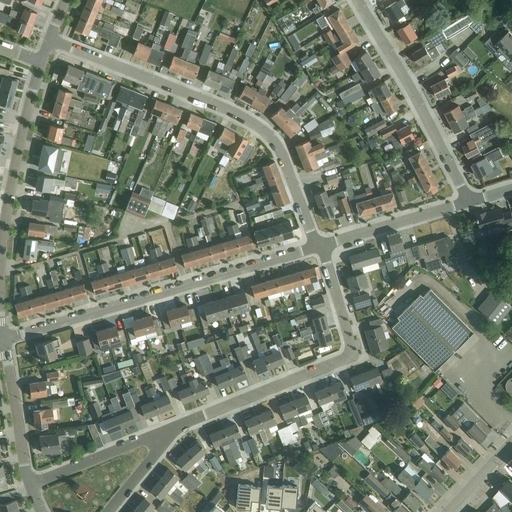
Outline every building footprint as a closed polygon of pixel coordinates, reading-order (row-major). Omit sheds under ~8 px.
[(99,0),(87,0),(84,7),(96,12),(101,0),(99,0)] [(316,5),(312,8),(315,13),(323,8),(322,7),(333,0),(317,0),(319,1),(315,4),(316,5)] [(402,0),(400,0),(396,2),(385,9),(393,21),(404,15),(408,12),(404,5),(405,5),(402,0)] [(121,16),(123,10),(112,5),(110,11),(121,16)] [(96,12),(84,7),(80,18),(92,23),(96,12)] [(11,9),(8,15),(14,17),(20,19),(32,24),(33,21),(35,20),(36,15),(36,14),(37,13),(24,8),(22,13),(17,11),(11,9)] [(428,8),(419,13),(411,18),(415,24),(423,20),(422,19),(431,13),(428,8)] [(321,16),(316,19),(322,28),(332,22),(333,24),(334,26),(345,20),(339,9),(328,16),(326,13),(325,14),(321,16)] [(0,11),(0,21),(5,24),(6,21),(15,24),(17,25),(15,31),(24,34),(23,35),(28,37),(30,31),(30,28),(32,24),(20,19),(14,17),(8,15),(0,11)] [(164,11),(159,24),(167,27),(172,14),(164,11)] [(470,26),(476,33),(486,24),(473,12),(422,43),(424,46),(412,54),(419,65),(431,58),(432,60),(446,52),(441,43),(470,26)] [(296,27),(295,26),(292,21),(291,22),(286,14),(280,17),(285,25),(282,27),(285,34),(296,27)] [(92,23),(80,18),(75,30),(87,35),(89,29),(97,32),(96,35),(108,39),(106,44),(116,48),(121,35),(112,31),(97,25),(92,23)] [(345,20),(334,26),(337,31),(333,33),(330,29),(323,33),(326,38),(329,44),(331,42),(340,36),(351,30),(345,20)] [(99,21),(97,25),(112,31),(114,26),(105,22),(104,23),(99,21)] [(417,36),(409,24),(398,30),(406,43),(417,36)] [(143,28),(137,25),(132,37),(139,40),(143,28)] [(181,73),(191,48),(197,33),(188,30),(181,46),(185,48),(181,58),(173,56),(168,69),(181,73)] [(358,41),(351,30),(340,36),(331,42),(337,52),(330,57),(335,64),(345,58),(347,56),(343,50),(358,41)] [(503,53),(511,44),(511,34),(509,31),(501,39),(495,33),(485,43),(494,53),(499,48),(503,53)] [(170,32),(168,36),(164,47),(170,50),(174,39),(176,35),(170,32)] [(234,43),(236,38),(220,32),(218,37),(234,43)] [(146,60),(155,36),(150,34),(148,39),(147,39),(145,45),(138,42),(133,55),(146,60)] [(160,38),(155,36),(146,60),(159,65),(164,52),(158,49),(160,44),(158,43),(160,38)] [(247,54),(254,56),(257,44),(251,42),(247,54)] [(511,44),(503,53),(508,57),(503,62),(511,70),(511,69),(511,44)] [(205,65),(210,52),(211,47),(205,45),(198,62),(205,65)] [(191,48),(181,73),(193,78),(199,64),(193,62),(197,51),(191,48)] [(231,49),(225,64),(216,87),(229,93),(234,80),(227,77),(229,72),(228,72),(230,65),(237,51),(231,49)] [(360,70),(373,62),(365,49),(359,53),(360,55),(353,59),(360,70)] [(450,56),(458,64),(465,58),(457,49),(450,56)] [(304,51),(298,55),(301,61),(308,57),(304,51)] [(210,52),(205,65),(211,67),(216,54),(210,52)] [(236,75),(242,78),(251,58),(245,56),(236,75)] [(338,72),(352,63),(347,56),(345,58),(335,64),(333,66),(334,66),(328,70),(332,76),(338,72)] [(306,58),(300,62),(304,68),(310,64),(306,58)] [(216,87),(225,64),(219,61),(215,72),(208,69),(203,82),(216,87)] [(258,79),(255,84),(260,87),(267,74),(270,68),(272,65),(265,61),(263,65),(255,78),(258,79)] [(296,62),(292,67),(298,72),(302,67),(296,62)] [(373,62),(360,70),(351,75),(355,82),(360,79),(363,83),(380,74),(373,62)] [(68,64),(63,78),(64,78),(72,82),(71,84),(77,86),(82,72),(83,70),(68,64)] [(457,66),(455,67),(446,71),(449,77),(458,73),(461,71),(460,69),(457,66)] [(0,89),(13,93),(17,80),(7,78),(9,70),(0,67),(0,89)] [(82,72),(77,86),(76,88),(110,99),(115,85),(82,72)] [(260,87),(257,91),(250,104),(262,110),(269,98),(262,94),(265,90),(264,89),(267,84),(270,85),(273,78),(267,74),(260,87)] [(316,78),(313,81),(318,86),(321,83),(316,78)] [(438,98),(452,91),(445,79),(432,86),(438,98)] [(373,102),(390,93),(384,82),(368,91),(371,97),(373,102)] [(290,83),(285,89),(279,97),(286,102),(297,88),(290,83)] [(343,98),(362,88),(359,83),(340,93),(343,98)] [(250,104),(257,91),(245,84),(238,97),(250,104)] [(279,97),(285,89),(278,84),(272,91),(279,97)] [(120,85),(115,98),(123,101),(121,106),(122,107),(117,119),(122,121),(133,90),(120,85)] [(55,101),(68,105),(80,108),(82,101),(69,98),(71,92),(59,88),(55,101)] [(362,88),(343,98),(336,102),(339,108),(354,100),(365,95),(362,88)] [(13,93),(0,89),(0,103),(10,106),(13,93)] [(468,100),(478,95),(475,89),(465,94),(468,100)] [(121,122),(120,126),(118,131),(123,133),(131,111),(132,111),(134,106),(141,109),(146,95),(133,90),(122,121),(121,122)] [(98,103),(100,96),(84,92),(82,99),(98,103)] [(390,93),(373,102),(371,103),(376,113),(379,111),(381,116),(398,108),(390,93)] [(321,97),(318,100),(326,108),(329,106),(321,97)] [(481,106),(486,103),(480,98),(477,99),(481,106)] [(156,135),(159,128),(168,104),(155,99),(150,112),(157,115),(155,120),(156,120),(151,134),(156,135)] [(109,100),(103,117),(99,128),(103,130),(107,119),(109,119),(115,102),(109,100)] [(68,105),(55,101),(52,114),(64,117),(68,119),(70,110),(66,109),(68,105)] [(307,102),(306,101),(300,107),(280,126),(290,136),(300,126),(295,121),(299,118),(298,116),(310,105),(307,102)] [(281,106),(271,116),(280,126),(300,107),(297,103),(295,105),(291,109),(290,108),(286,112),(281,106)] [(481,106),(480,107),(483,112),(484,115),(494,110),(492,108),(486,103),(481,106)] [(168,104),(159,128),(164,130),(166,124),(167,124),(168,119),(176,122),(181,109),(168,104)] [(450,122),(474,110),(472,105),(465,108),(465,109),(462,110),(459,105),(445,112),(450,122)] [(474,110),(450,122),(455,132),(469,125),(466,120),(470,118),(470,119),(477,115),(474,110)] [(129,135),(135,137),(144,113),(138,111),(129,135)] [(198,130),(202,118),(190,113),(185,125),(198,130)] [(318,124),(308,131),(311,139),(312,138),(321,135),(324,136),(331,134),(332,132),(331,130),(334,128),(330,117),(318,124)] [(198,130),(196,134),(193,141),(188,152),(194,155),(199,143),(197,142),(200,136),(207,139),(209,134),(210,135),(215,122),(202,118),(198,130)] [(318,124),(314,118),(304,125),(308,131),(318,124)] [(137,134),(142,136),(147,121),(142,119),(137,134)] [(383,119),(373,124),(369,126),(365,129),(368,134),(386,125),(383,119)] [(468,144),(462,147),(468,158),(480,151),(485,149),(483,144),(499,136),(498,133),(495,129),(492,122),(485,126),(479,129),(475,131),(478,136),(471,140),(467,142),(468,143),(468,144)] [(75,140),(72,139),(61,137),(63,127),(49,124),(46,137),(53,138),(52,141),(70,145),(70,144),(74,145),(75,140)] [(413,137),(407,125),(396,131),(393,125),(381,131),(384,137),(386,136),(389,140),(390,139),(395,148),(409,141),(408,139),(413,137)] [(218,138),(213,147),(224,154),(226,150),(229,144),(236,133),(224,126),(218,138)] [(176,136),(175,139),(182,142),(186,131),(179,128),(176,136)] [(229,144),(226,150),(238,156),(236,159),(243,163),(245,162),(254,146),(246,142),(248,139),(236,133),(229,144)] [(373,138),(367,141),(372,149),(377,146),(373,138)] [(308,140),(295,145),(300,158),(324,149),(322,143),(320,144),(321,145),(316,147),(315,146),(313,140),(309,142),(308,140)] [(86,141),(83,148),(90,150),(92,143),(86,141)] [(44,146),(39,168),(50,171),(51,170),(59,172),(62,156),(59,155),(61,149),(44,146)] [(324,149),(300,158),(305,171),(318,166),(316,160),(330,155),(328,151),(327,147),(324,149)] [(414,168),(426,162),(420,151),(414,154),(411,148),(405,151),(414,168)] [(485,158),(472,165),(475,171),(475,172),(477,177),(478,176),(478,177),(487,173),(489,179),(503,172),(496,160),(503,156),(499,150),(485,157),(485,158)] [(224,155),(219,163),(225,166),(229,158),(224,155)] [(333,160),(323,164),(325,170),(335,167),(339,165),(340,163),(339,160),(337,159),(335,159),(333,160)] [(274,161),(262,166),(267,179),(279,175),(274,161)] [(431,173),(426,162),(414,168),(420,179),(431,173)] [(393,178),(399,175),(397,169),(391,172),(393,178)] [(107,173),(106,181),(114,183),(116,175),(107,173)] [(342,179),(340,173),(326,178),(328,184),(342,179)] [(431,173),(420,179),(428,196),(434,193),(438,191),(435,185),(437,184),(431,173)] [(162,182),(169,185),(173,177),(165,174),(162,182)] [(279,175),(267,179),(272,192),(284,188),(279,175)] [(415,175),(408,179),(410,184),(418,180),(415,175)] [(64,181),(52,178),(38,176),(35,189),(47,191),(48,185),(51,185),(51,184),(56,185),(56,184),(63,186),(63,184),(76,187),(77,179),(65,177),(64,181)] [(262,181),(256,183),(248,186),(250,190),(264,185),(262,181)] [(97,183),(96,190),(110,193),(111,185),(105,184),(98,183),(97,183)] [(371,212),(367,200),(365,192),(354,195),(351,186),(345,188),(347,195),(350,203),(355,202),(360,216),(371,212)] [(284,188),(272,192),(274,198),(270,200),(271,202),(264,205),(265,210),(289,201),(284,188)] [(404,189),(397,191),(401,202),(407,200),(404,189)] [(331,201),(339,198),(345,195),(344,191),(329,196),(327,196),(325,190),(314,194),(318,205),(331,201)] [(150,200),(132,192),(124,210),(143,218),(146,209),(150,201),(150,200)] [(380,196),(383,208),(395,205),(392,192),(380,196)] [(33,200),(31,213),(50,217),(49,221),(60,223),(64,204),(65,198),(63,198),(50,195),(49,202),(40,200),(40,202),(33,200)] [(331,201),(318,205),(323,218),(329,216),(334,214),(331,207),(333,206),(339,204),(343,213),(350,210),(347,201),(345,195),(339,198),(331,201)] [(383,208),(380,196),(367,200),(371,212),(383,208)] [(191,199),(187,208),(193,211),(197,202),(191,199)] [(247,203),(244,204),(246,212),(259,207),(257,200),(247,203)] [(150,201),(146,209),(160,215),(164,206),(150,201)] [(282,208),(271,211),(273,216),(273,218),(274,218),(275,217),(284,215),(283,214),(282,208)] [(507,231),(511,229),(511,214),(511,211),(503,214),(501,208),(486,213),(485,212),(477,214),(481,231),(505,224),(507,231)] [(127,224),(131,215),(125,212),(121,221),(127,224)] [(237,214),(240,224),(246,222),(243,212),(237,214)] [(289,221),(277,225),(281,239),(293,235),(289,221)] [(56,232),(57,227),(29,222),(27,234),(43,236),(44,230),(56,232)] [(75,232),(76,225),(65,224),(64,230),(75,232)] [(235,238),(239,251),(253,247),(249,234),(242,236),(240,230),(241,230),(239,225),(233,227),(234,232),(236,238),(235,238)] [(277,225),(265,228),(269,242),(281,239),(277,225)] [(88,239),(90,227),(79,226),(77,238),(83,239),(88,239)] [(202,226),(197,228),(199,237),(205,235),(202,226)] [(269,242),(265,228),(253,232),(257,246),(269,242)] [(392,261),(405,257),(403,250),(401,241),(398,232),(386,236),(391,251),(388,252),(390,257),(385,258),(389,271),(395,270),(392,261)] [(141,235),(143,241),(149,239),(147,233),(141,235)] [(474,234),(462,238),(463,243),(475,239),(474,234)] [(448,236),(434,241),(438,256),(444,254),(448,266),(461,262),(456,247),(454,247),(453,243),(450,244),(448,236)] [(239,251),(235,238),(222,242),(225,255),(239,251)] [(52,250),(53,243),(27,239),(24,257),(33,258),(34,247),(52,250)] [(434,241),(417,246),(412,248),(415,259),(423,256),(428,270),(441,266),(438,256),(434,241)] [(222,242),(208,247),(212,259),(225,255),(222,242)] [(131,247),(125,248),(128,258),(130,264),(134,262),(133,257),(134,256),(131,247)] [(195,251),(198,263),(212,259),(208,247),(201,249),(195,251)] [(349,257),(350,260),(351,263),(352,270),(354,269),(361,267),(377,262),(381,261),(377,248),(356,255),(349,257)] [(410,248),(403,250),(405,257),(408,265),(414,263),(410,248)] [(198,263),(195,251),(181,255),(184,267),(198,263)] [(477,274),(482,270),(471,256),(466,260),(477,274)] [(173,257),(159,261),(163,274),(177,270),(173,257)] [(159,261),(145,265),(149,278),(163,274),(159,261)] [(145,265),(132,269),(136,282),(149,278),(145,265)] [(314,267),(301,271),(306,288),(307,291),(309,291),(320,287),(317,279),(314,268),(314,267)] [(361,267),(354,269),(356,276),(346,279),(350,291),(367,286),(364,273),(363,274),(361,267)] [(125,271),(118,273),(122,286),(136,282),(132,269),(125,271)] [(54,270),(49,271),(52,280),(54,286),(58,285),(57,281),(58,280),(55,270),(54,270)] [(306,288),(301,271),(289,274),(292,287),(295,297),(300,296),(298,290),(306,288)] [(118,273),(104,277),(108,290),(122,286),(118,273)] [(289,274),(276,278),(281,295),(289,292),(291,299),(295,297),(292,287),(289,274)] [(104,277),(90,281),(94,294),(108,290),(104,277)] [(263,282),(267,294),(268,299),(270,305),(271,305),(272,309),(276,307),(275,303),(273,297),(281,295),(276,278),(263,282)] [(267,294),(263,282),(251,286),(254,298),(267,294)] [(83,283),(69,288),(73,300),(87,296),(83,283)] [(59,287),(54,288),(55,292),(59,304),(73,300),(69,288),(63,290),(62,288),(59,288),(59,287)] [(434,370),(473,332),(430,289),(422,296),(419,294),(396,317),(399,320),(391,327),(434,370)] [(496,323),(510,306),(491,291),(477,308),(496,323)] [(55,292),(42,296),(45,308),(59,304),(55,292)] [(234,295),(239,312),(240,318),(247,316),(245,310),(249,309),(244,292),(234,295)] [(368,293),(352,298),(355,309),(371,304),(368,293)] [(234,295),(223,298),(228,315),(230,321),(236,319),(234,314),(239,312),(234,295)] [(42,296),(28,300),(32,312),(45,308),(42,296)] [(313,308),(325,304),(323,297),(310,300),(313,308)] [(228,315),(223,298),(213,301),(218,318),(228,315)] [(28,300),(14,304),(18,317),(32,312),(28,300)] [(218,318),(213,301),(202,304),(204,312),(199,314),(203,327),(208,325),(207,322),(218,318)] [(176,308),(180,322),(182,328),(192,325),(191,321),(196,320),(193,308),(187,310),(186,305),(176,308)] [(180,322),(176,308),(166,311),(167,316),(162,317),(165,329),(171,327),(170,325),(180,322)] [(309,313),(295,317),(296,323),(310,319),(309,313)] [(302,336),(303,336),(328,329),(324,314),(312,318),(314,324),(307,326),(308,328),(300,330),(302,336)] [(151,315),(141,318),(145,333),(147,338),(163,334),(158,318),(153,320),(151,315)] [(145,333),(141,318),(131,321),(132,326),(127,328),(130,339),(132,345),(137,343),(137,341),(147,338),(145,333)] [(382,332),(387,330),(385,324),(380,318),(368,321),(371,329),(365,331),(371,352),(387,347),(382,332)] [(116,325),(106,328),(110,343),(112,348),(122,345),(121,342),(126,340),(123,329),(118,330),(116,325)] [(110,343),(106,328),(96,331),(97,336),(92,338),(95,349),(101,348),(100,346),(110,343)] [(328,329),(303,336),(304,340),(313,338),(313,340),(318,339),(320,346),(332,342),(328,329)] [(282,344),(278,333),(272,336),(276,347),(282,344)] [(57,356),(54,348),(60,346),(58,339),(52,341),(52,340),(36,345),(40,361),(57,356)] [(80,355),(92,351),(88,339),(77,342),(80,355)] [(270,367),(258,339),(254,340),(256,345),(259,353),(257,354),(259,358),(252,361),(256,373),(270,367)] [(185,341),(176,344),(178,350),(186,347),(185,341)] [(265,342),(260,344),(264,352),(265,356),(270,367),(283,362),(279,351),(273,353),(270,348),(268,349),(267,349),(265,342)] [(240,347),(245,358),(252,355),(247,344),(240,347)] [(208,374),(207,372),(200,356),(197,346),(192,347),(196,357),(195,357),(194,355),(188,358),(189,361),(194,359),(198,370),(199,369),(202,376),(208,374)] [(245,358),(240,347),(240,346),(234,349),(239,361),(245,358)] [(288,360),(294,358),(290,347),(284,349),(288,360)] [(140,353),(133,355),(135,363),(142,361),(140,353)] [(207,353),(200,356),(207,372),(213,369),(213,368),(207,353)] [(227,356),(223,358),(227,366),(228,371),(233,382),(246,377),(242,365),(235,368),(233,364),(231,364),(227,356)] [(86,357),(82,362),(88,366),(91,361),(86,357)] [(228,371),(227,366),(223,358),(219,359),(221,365),(213,368),(213,369),(214,371),(213,371),(215,376),(220,388),(233,382),(228,371)] [(138,365),(132,368),(135,374),(141,372),(138,365)] [(377,367),(363,373),(368,384),(370,389),(373,397),(380,394),(376,383),(381,381),(381,379),(377,367)] [(131,368),(125,371),(127,376),(134,373),(131,368)] [(386,382),(393,379),(389,368),(382,371),(386,382)] [(120,369),(111,372),(113,380),(123,376),(120,369)] [(189,369),(185,371),(196,397),(209,392),(205,380),(199,383),(197,378),(193,379),(189,369)] [(46,373),(47,381),(29,383),(31,397),(46,395),(51,394),(50,385),(52,385),(52,381),(59,379),(58,371),(46,373)] [(196,397),(185,371),(180,373),(184,383),(182,384),(184,389),(178,391),(183,403),(196,397)] [(363,373),(350,378),(351,382),(354,389),(355,391),(361,388),(363,392),(365,391),(368,399),(373,397),(370,389),(368,384),(363,373)] [(159,377),(155,379),(156,382),(160,380),(161,382),(165,391),(171,388),(167,379),(165,375),(159,377)] [(173,377),(167,379),(171,388),(172,391),(178,388),(173,377)] [(102,378),(82,382),(83,386),(89,385),(89,388),(94,387),(94,384),(103,383),(102,378)] [(434,383),(439,388),(443,383),(438,379),(434,383)] [(341,381),(328,387),(333,398),(338,411),(342,409),(338,402),(346,398),(345,393),(346,393),(341,381)] [(447,382),(441,388),(445,392),(451,386),(447,382)] [(153,386),(149,388),(152,396),(154,401),(158,412),(172,407),(168,395),(161,398),(159,393),(156,394),(153,386)] [(333,398),(328,387),(314,392),(319,404),(320,407),(327,404),(328,407),(331,406),(334,413),(338,411),(333,398)] [(84,389),(83,390),(89,405),(96,402),(96,401),(95,398),(92,400),(90,396),(92,395),(91,390),(88,391),(87,388),(84,389)] [(116,396),(110,399),(112,403),(115,411),(117,415),(121,427),(135,422),(129,407),(134,405),(130,395),(129,391),(123,394),(127,404),(120,407),(116,396)] [(136,392),(130,395),(134,405),(140,403),(136,392)] [(412,402),(420,408),(427,401),(419,394),(412,402)] [(75,396),(68,397),(70,406),(77,404),(75,396)] [(306,396),(292,401),(297,412),(302,425),(307,423),(305,418),(304,415),(312,412),(310,407),(306,396)] [(68,406),(67,400),(40,404),(41,410),(33,411),(36,428),(47,427),(46,421),(54,420),(52,408),(68,406)] [(158,412),(154,401),(141,406),(145,417),(158,412)] [(292,401),(279,406),(284,417),(286,423),(292,421),(293,422),(295,420),(298,427),(299,426),(302,425),(297,412),(292,401)] [(360,401),(355,403),(359,413),(363,411),(360,401)] [(96,402),(89,405),(94,417),(101,414),(96,402)] [(490,429),(463,402),(458,408),(464,413),(456,421),(477,442),(486,434),(490,429)] [(111,412),(102,416),(104,421),(108,432),(121,427),(117,415),(112,403),(108,404),(111,412)] [(271,410),(257,415),(262,426),(262,427),(267,439),(272,437),(268,427),(276,424),(275,421),(271,410)] [(318,413),(322,423),(323,426),(328,424),(330,423),(325,410),(318,413)] [(322,423),(318,413),(312,415),(316,426),(322,423)] [(366,423),(374,421),(373,413),(365,415),(366,423)] [(458,425),(447,413),(442,419),(453,430),(458,425)] [(250,416),(244,418),(245,420),(244,421),(249,432),(249,434),(259,431),(263,441),(267,439),(262,427),(262,426),(257,415),(250,418),(250,416)] [(361,418),(355,420),(358,427),(364,425),(361,418)] [(442,435),(430,423),(425,427),(437,439),(442,435)] [(438,423),(434,427),(442,435),(449,442),(450,442),(453,445),(464,456),(472,448),(461,437),(458,441),(443,427),(442,427),(438,423)] [(235,424),(222,429),(227,442),(227,443),(228,445),(230,449),(234,459),(240,457),(241,456),(239,452),(235,440),(234,440),(234,438),(240,435),(235,424)] [(94,425),(86,427),(92,440),(99,437),(94,425)] [(283,427),(290,444),(297,441),(296,438),(298,438),(296,432),(292,434),(288,425),(283,427)] [(359,441),(362,443),(368,449),(377,439),(376,438),(380,433),(371,425),(367,430),(368,431),(359,441)] [(290,444),(283,427),(276,429),(283,446),(290,444)] [(222,429),(209,435),(213,446),(219,444),(221,443),(221,445),(227,443),(227,442),(222,429)] [(425,441),(423,439),(415,432),(414,430),(407,436),(419,447),(425,441)] [(498,444),(503,440),(493,430),(489,434),(498,444)] [(66,449),(65,437),(64,431),(56,432),(56,434),(40,436),(42,453),(50,451),(51,454),(60,452),(59,450),(66,449)] [(428,434),(423,439),(425,441),(428,444),(452,468),(452,467),(455,467),(458,463),(458,461),(460,460),(449,448),(446,451),(428,434)] [(342,440),(338,442),(344,448),(349,452),(359,441),(353,436),(353,437),(345,441),(344,442),(342,440)] [(249,446),(250,449),(252,454),(258,452),(252,437),(246,440),(249,446)] [(389,437),(384,442),(407,463),(411,457),(389,437)] [(192,447),(187,451),(195,460),(207,473),(209,470),(207,467),(202,461),(204,459),(201,455),(206,451),(201,445),(202,445),(197,439),(190,445),(192,447)] [(338,442),(318,448),(332,461),(344,448),(338,442)] [(414,459),(419,455),(413,448),(408,453),(414,459)] [(229,466),(235,463),(234,459),(230,449),(224,451),(229,466)] [(187,451),(176,461),(185,470),(192,463),(194,466),(200,473),(201,473),(204,476),(207,473),(195,460),(187,451)] [(214,456),(208,459),(215,471),(221,467),(214,456)] [(420,456),(415,461),(417,463),(425,470),(427,472),(428,472),(439,482),(441,480),(443,480),(446,477),(446,475),(446,474),(435,463),(432,467),(422,458),(420,456)] [(334,465),(327,472),(334,478),(341,471),(334,465)] [(399,474),(397,476),(410,488),(412,486),(424,498),(426,496),(428,496),(432,491),(432,489),(433,488),(421,477),(420,476),(420,477),(407,465),(404,468),(399,474)] [(160,479),(179,495),(182,492),(172,484),(178,476),(169,468),(160,479)] [(304,469),(300,473),(304,477),(308,473),(304,469)] [(190,472),(186,477),(196,486),(200,481),(190,472)] [(373,476),(368,482),(384,498),(390,503),(387,506),(393,511),(394,511),(410,511),(400,503),(390,492),(373,476)] [(186,477),(181,482),(191,491),(196,486),(186,477)] [(387,479),(382,484),(390,491),(391,490),(413,510),(421,501),(409,491),(406,494),(396,484),(388,478),(387,479)] [(511,480),(510,478),(500,489),(511,500),(511,480)] [(183,499),(179,495),(160,479),(151,490),(160,498),(166,492),(180,503),(183,499)] [(316,479),(312,483),(316,487),(320,483),(316,479)] [(237,496),(236,508),(243,509),(243,508),(245,509),(246,509),(246,508),(246,506),(249,506),(250,506),(250,504),(251,504),(251,502),(251,500),(252,500),(258,500),(260,487),(257,487),(252,486),(252,485),(246,485),(238,484),(237,496)] [(266,498),(266,503),(266,505),(271,506),(271,508),(273,508),(274,508),(280,508),(282,485),(282,486),(274,486),(267,485),(266,496),(266,498)] [(282,485),(280,508),(281,508),(281,506),(288,507),(291,507),(296,508),(296,498),(297,486),(289,485),(282,485)] [(384,511),(365,494),(359,501),(370,511),(384,511)] [(144,497),(135,509),(139,511),(150,511),(149,511),(154,505),(144,497)] [(348,497),(344,501),(351,508),(355,504),(348,497)] [(163,498),(159,503),(169,511),(170,511),(174,508),(163,498)] [(19,511),(18,509),(20,508),(19,505),(17,505),(16,501),(0,505),(0,511),(19,511)] [(325,511),(327,511),(327,510),(326,511),(315,501),(308,509),(304,511),(325,511)] [(169,511),(159,503),(155,509),(159,511),(169,511)] [(511,511),(506,503),(500,507),(503,511),(511,511)]
